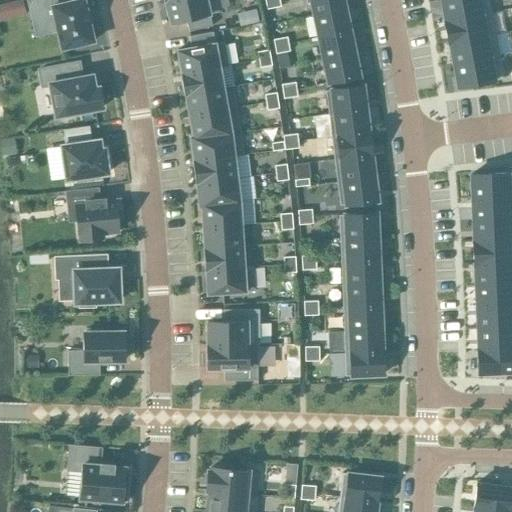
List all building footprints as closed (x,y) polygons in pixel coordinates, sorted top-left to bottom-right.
[(0,19),(25,12),(20,0),(10,0),(0,3),(0,19)] [(84,1),(83,0),(79,0),(54,6),(52,0),(27,0),(31,13),(39,11),(41,19),(54,16),(62,47),(61,47),(62,49),(64,49),(64,48),(91,42),(94,41),(93,39),(89,23),(86,11),(84,1)] [(216,0),(166,0),(165,0),(170,24),(186,20),(189,31),(212,26),(210,14),(219,12),(216,0)] [(267,10),(281,7),(279,0),(278,0),(266,3),(267,10)] [(346,0),(310,0),(314,15),(348,8),(346,0)] [(443,0),(441,0),(445,21),(445,22),(491,13),(488,0),(443,0)] [(348,8),(314,15),(318,37),(353,30),(348,8)] [(257,10),(238,14),(240,26),(259,22),(257,10)] [(445,21),(444,21),(449,44),(450,44),(450,43),(495,34),(491,13),(445,22),(445,21)] [(318,37),(323,60),(357,53),(353,30),(318,37)] [(177,51),(181,72),(228,64),(224,42),(215,44),(213,33),(190,37),(192,48),(177,51)] [(495,34),(450,43),(450,44),(454,64),(499,55),(495,34)] [(273,40),(275,47),(288,44),(287,37),(273,40)] [(275,47),(276,54),(290,51),(288,44),(275,47)] [(259,60),(270,58),(269,50),(257,52),(259,60)] [(323,60),(328,83),(362,76),(357,53),(323,60)] [(499,55),(454,64),(458,87),(504,79),(499,55)] [(270,58),(259,60),(260,68),(272,66),(270,58)] [(50,85),(56,116),(102,108),(98,88),(94,88),(92,76),(81,78),(79,63),(39,70),(40,71),(43,71),(46,86),(50,85)] [(228,64),(181,72),(185,94),(223,88),(219,68),(229,66),(228,64)] [(281,85),(282,92),(297,89),(295,82),(281,85)] [(325,90),(328,114),(370,109),(367,85),(325,90)] [(232,86),(223,88),(185,94),(189,116),(236,108),(232,86)] [(297,89),(282,92),(284,99),(298,97),(297,89)] [(266,102),(278,101),(277,93),(265,95),(266,102)] [(278,101),(266,102),(267,110),(279,108),(278,101)] [(236,108),(189,116),(193,137),(191,137),(191,139),(241,132),(236,108)] [(370,109),(328,114),(331,137),(373,132),(370,109)] [(65,145),(61,146),(66,179),(108,173),(104,149),(101,149),(99,140),(91,141),(89,126),(63,130),(65,145)] [(243,155),(241,132),(191,139),(194,161),(234,157),(243,155)] [(373,132),(331,137),(334,159),(376,154),(373,132)] [(283,136),(284,143),(298,141),(297,134),(283,136)] [(298,141),(284,143),(285,150),(299,148),(298,141)] [(273,151),(285,149),(284,142),(271,143),(273,151)] [(376,154),(334,159),(337,182),(378,177),(376,154)] [(237,179),(234,157),(194,161),(196,183),(237,179)] [(276,174),(287,172),(286,164),(275,166),(276,174)] [(287,172),(276,174),(277,181),(288,180),(287,172)] [(511,172),(471,174),(472,198),(509,197),(509,198),(511,197),(511,172)] [(378,177),(337,182),(340,206),(381,200),(378,177)] [(237,179),(196,183),(199,205),(239,201),(237,179)] [(294,180),(295,187),(309,186),(309,179),(294,180)] [(104,200),(98,200),(97,188),(67,191),(70,221),(78,220),(80,240),(102,238),(102,234),(118,233),(116,216),(120,216),(119,200),(104,202),(104,200)] [(509,197),(472,198),(473,220),(510,218),(510,217),(509,198),(509,197)] [(239,201),(199,205),(199,207),(202,207),(203,227),(241,225),(239,201)] [(298,211),(298,218),(312,216),(312,209),(298,211)] [(281,222),(292,221),(292,213),(280,214),(281,222)] [(380,213),(339,215),(340,238),(381,237),(380,213)] [(298,218),(299,225),(313,224),(312,216),(298,218)] [(510,218),(473,220),(473,241),(474,242),(511,239),(511,217),(510,217),(510,218)] [(293,229),(292,221),(281,222),(281,230),(293,229)] [(241,225),(203,227),(204,249),(242,247),(241,225)] [(381,237),(340,238),(341,261),(382,260),(381,237)] [(473,241),(472,241),(473,264),(475,264),(474,263),(511,261),(511,239),(474,242),(473,241)] [(244,267),(242,247),(204,249),(206,272),(253,269),(253,266),(244,267)] [(116,269),(107,269),(106,255),(55,257),(55,279),(74,278),(75,303),(79,303),(79,308),(95,307),(95,302),(119,301),(118,281),(118,271),(118,269),(116,269)] [(301,256),(302,263),(316,262),(315,255),(301,256)] [(284,265),(296,265),(295,257),(283,257),(284,265)] [(382,260),(341,261),(342,284),(383,282),(382,260)] [(511,261),(474,263),(475,264),(476,285),(511,283),(511,261)] [(316,262),(302,263),(302,270),(316,270),(316,262)] [(296,273),(296,265),(284,265),(284,273),(296,273)] [(253,269),(206,272),(207,294),(255,291),(253,269)] [(383,282),(342,284),(343,307),(384,305),(383,282)] [(511,283),(476,285),(476,306),(511,304),(511,283)] [(511,304),(476,306),(477,328),(511,326),(511,304)] [(384,305),(343,307),(343,329),(385,328),(384,305)] [(223,322),(207,322),(207,346),(257,345),(259,345),(259,309),(223,310),(223,322)] [(511,326),(477,328),(478,348),(478,349),(511,347),(511,326)] [(385,328),(343,329),(344,352),(386,351),(385,328)] [(99,361),(124,360),(124,352),(128,352),(128,335),(124,335),(124,332),(101,333),(101,329),(86,329),(86,333),(84,333),(84,350),(68,351),(69,375),(99,375),(99,361)] [(298,378),(299,342),(269,341),(268,378),(298,378)] [(257,380),(257,345),(207,346),(207,369),(224,369),(224,381),(257,380)] [(478,348),(477,348),(478,373),(511,371),(511,347),(478,349),(478,348)] [(386,351),(344,352),(345,377),(387,375),(386,351)] [(128,482),(124,482),(126,468),(113,467),(113,464),(100,463),(102,448),(69,445),(67,471),(81,472),(79,498),(127,502),(128,482)] [(247,494),(246,495),(256,496),(258,472),(237,470),(237,468),(226,467),(225,469),(211,468),(210,470),(208,470),(206,491),(208,491),(208,490),(247,494)] [(342,473),(339,496),(377,500),(380,477),(342,473)] [(511,487),(477,483),(473,507),(475,507),(475,506),(511,511),(511,487)] [(294,498),(296,485),(286,484),(284,497),(294,498)] [(244,511),(246,495),(247,494),(208,490),(208,491),(206,511),(210,511),(244,511)] [(315,493),(301,492),(300,499),(314,500),(315,493)] [(339,496),(337,511),(375,511),(377,500),(339,496)]
